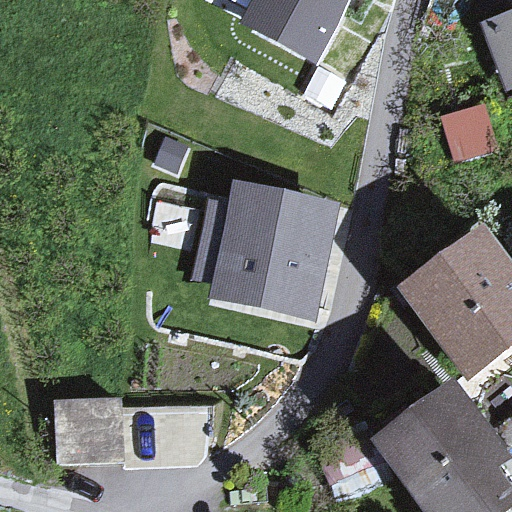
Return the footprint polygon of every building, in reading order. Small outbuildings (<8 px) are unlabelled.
[(272,0),(254,31),(317,69),(358,0),(272,0)] [(511,23),(487,34),(511,92),(511,23)] [(511,159),(495,114),(451,130),(468,176),(511,159)] [(238,205),(220,309),(316,326),(334,221),(238,205)] [(511,281),(479,240),(400,304),(475,397),(511,366),(511,281)] [(366,451),(359,457),(401,511),(511,511),(511,478),(444,391),(366,451)] [(118,400),(57,404),(60,462),(121,459),(118,400)]
